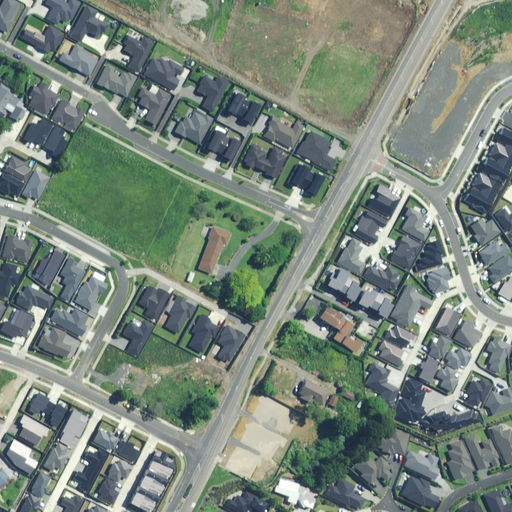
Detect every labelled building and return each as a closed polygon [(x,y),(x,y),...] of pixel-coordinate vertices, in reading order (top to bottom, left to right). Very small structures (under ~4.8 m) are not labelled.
[(0,30),(5,33),(11,22),(9,20),(17,4),(9,0),(2,0),(0,5),(0,30)] [(67,0),(66,4),(59,0),(44,0),(43,4),(51,8),(44,19),(55,25),(58,19),(64,22),(67,18),(70,20),(79,3),(72,0),(67,0)] [(209,8),(193,0),(183,0),(174,18),(192,28),(190,31),(195,34),(209,8)] [(286,0),(285,10),(287,11),(287,13),(293,14),(293,12),(300,13),(300,14),(306,16),(307,14),(310,15),(312,0),(286,0)] [(96,11),(85,5),(68,36),(78,42),(84,31),(95,37),(98,31),(102,33),(107,25),(92,17),(96,11)] [(57,45),(62,35),(57,33),(58,31),(47,25),(41,36),(33,32),(32,34),(23,29),(19,38),(35,47),(46,53),(48,49),(52,51),(56,44),(57,45)] [(139,42),(126,35),(122,43),(125,45),(122,51),(132,56),(126,67),(136,72),(153,42),(142,37),(139,42)] [(60,52),(56,60),(78,72),(87,76),(96,60),(80,51),(81,48),(74,44),(67,56),(60,52)] [(150,58),(141,74),(171,91),(177,80),(171,77),(173,73),(178,75),(182,68),(167,60),(166,62),(159,58),(157,61),(150,58)] [(105,64),(95,84),(106,90),(106,88),(115,93),(116,92),(125,97),(136,77),(127,72),(126,75),(121,72),(118,78),(115,76),(116,75),(111,72),(113,68),(105,64)] [(213,82),(203,76),(198,84),(199,84),(195,91),(206,97),(200,107),(211,113),(228,82),(217,76),(213,82)] [(31,96),(26,105),(43,115),(49,104),(50,105),(56,95),(45,89),(46,86),(39,82),(36,88),(31,86),(27,94),(31,96)] [(0,84),(0,110),(2,108),(10,95),(5,93),(7,89),(0,84)] [(154,95),(141,88),(136,96),(140,98),(137,104),(148,110),(142,119),(154,126),(167,102),(165,101),(169,95),(157,88),(154,95)] [(237,115),(245,101),(242,99),(243,98),(233,93),(232,94),(231,93),(222,111),(231,116),(232,113),(237,115)] [(17,100),(10,95),(2,108),(9,112),(6,117),(16,123),(25,109),(20,106),(21,104),(16,101),(17,100)] [(62,123),(70,107),(66,105),(67,103),(60,99),(49,118),(59,124),(60,122),(62,123)] [(247,102),(245,101),(237,115),(241,117),(239,121),(249,126),(259,107),(248,101),(247,102)] [(74,109),(70,107),(62,123),(63,123),(62,125),(72,131),(83,112),(75,108),(74,109)] [(198,144),(212,119),(194,109),(189,119),(184,116),(181,123),(179,121),(173,132),(184,138),(184,137),(198,144)] [(268,125),(262,136),(272,142),(273,139),(291,148),(302,127),(294,123),(291,129),(277,122),(278,120),(271,116),(266,124),(268,125)] [(39,145),(50,124),(40,119),(37,124),(35,123),(35,124),(30,122),(21,139),(28,143),(29,140),(39,145)] [(63,131),(53,126),(41,147),(51,152),(49,155),(56,158),(65,141),(61,139),(62,137),(60,136),(63,131)] [(511,130),(511,131),(503,126),(499,132),(511,138),(511,130)] [(223,135),(211,129),(201,149),(211,153),(212,150),(217,152),(225,138),(222,136),(223,135)] [(322,139),(308,131),(302,142),(301,142),(295,152),(311,161),(311,162),(329,171),(335,161),(324,155),(328,148),(327,147),(329,144),(322,140),(322,139)] [(511,138),(499,132),(496,139),(505,143),(504,145),(511,149),(511,138)] [(229,163),(239,143),(228,137),(227,139),(225,138),(217,152),(221,154),(219,158),(229,163)] [(511,149),(504,145),(503,146),(494,141),(491,147),(511,158),(511,149)] [(264,174),(274,179),(285,156),(280,154),(281,151),(272,147),(266,160),(261,158),(264,153),(257,150),(258,147),(250,144),(242,161),(244,162),(243,165),(251,168),(252,166),(265,171),(264,174)] [(511,158),(491,147),(487,154),(496,159),(496,160),(509,167),(511,162),(511,158)] [(23,163),(10,156),(2,170),(23,182),(29,170),(22,166),(23,163)] [(509,167),(496,160),(495,162),(486,157),(483,163),(505,175),(509,167)] [(483,163),(479,169),(488,174),(487,175),(501,183),(505,175),(483,163)] [(301,187),(309,172),(306,171),(307,170),(296,164),(286,183),(295,188),(297,185),(301,187)] [(33,170),(20,195),(28,199),(29,196),(36,200),(48,178),(33,170)] [(311,174),(309,172),(301,187),(305,190),(304,192),(313,197),(323,178),(312,172),(311,174)] [(487,175),(486,177),(477,172),(474,178),(497,190),(501,183),(487,175)] [(21,184),(1,173),(0,174),(0,191),(6,195),(7,193),(15,197),(21,184)] [(474,178),(471,185),(479,189),(479,191),(492,198),(497,190),(474,178)] [(370,199),(366,206),(388,218),(399,199),(387,192),(388,190),(378,185),(374,192),(378,194),(375,201),(370,199)] [(492,198),(479,191),(478,192),(469,187),(466,193),(488,205),(492,198)] [(466,193),(462,200),(471,205),(470,206),(484,213),(488,205),(466,193)] [(418,213),(407,207),(403,214),(407,216),(400,229),(422,241),(428,231),(419,226),(421,223),(420,223),(424,215),(419,212),(418,213)] [(511,221),(502,207),(491,215),(502,230),(503,229),(505,232),(511,226),(511,221)] [(360,216),(357,221),(375,231),(377,227),(381,229),(385,221),(366,211),(362,217),(360,216)] [(234,213),(233,213),(232,214),(232,215),(231,215),(231,216),(231,217),(231,218),(231,219),(232,219),(232,220),(233,221),(234,222),(235,222),(236,222),(237,222),(238,222),(238,221),(239,221),(240,220),(240,219),(241,219),(241,218),(241,217),(241,216),(241,215),(240,215),(240,214),(239,213),(238,213),(238,212),(237,212),(236,212),(235,212),(234,212),(234,213)] [(480,218),(469,225),(475,234),(472,236),(476,242),(477,241),(480,246),(499,232),(490,219),(484,224),(480,218)] [(375,231),(357,221),(354,226),(357,228),(353,234),(372,244),(377,237),(373,235),(375,231)] [(228,234),(211,227),(195,269),(209,274),(220,245),(224,246),(228,234)] [(420,245),(401,234),(396,243),(398,244),(396,247),(414,257),(420,245)] [(15,237),(7,235),(0,257),(11,260),(12,257),(14,257),(19,240),(15,239),(15,237)] [(358,242),(350,237),(344,248),(343,247),(335,262),(358,274),(364,264),(355,259),(357,256),(355,256),(360,247),(356,245),(358,242)] [(440,254),(436,239),(427,242),(427,245),(424,246),(426,250),(422,252),(423,257),(417,259),(419,264),(415,265),(417,271),(441,263),(438,254),(440,254)] [(23,241),(19,240),(14,257),(16,258),(15,261),(26,264),(32,242),(23,240),(23,241)] [(493,241),(477,253),(480,257),(479,258),(485,266),(508,249),(503,243),(498,247),(493,241)] [(414,257),(396,247),(394,251),(393,250),(388,258),(407,269),(414,257)] [(30,278),(46,286),(62,256),(52,250),(48,259),(45,257),(43,260),(41,259),(30,278)] [(511,267),(511,263),(505,255),(486,268),(491,274),(487,276),(492,282),(511,267)] [(74,262),(66,258),(57,275),(63,278),(60,283),(64,286),(58,297),(66,301),(71,292),(72,293),(83,272),(72,266),(74,262)] [(16,266),(3,263),(1,273),(0,272),(0,296),(6,298),(10,284),(16,285),(19,274),(14,273),(16,266)] [(368,265),(362,275),(385,288),(386,286),(393,290),(398,280),(394,278),(397,272),(386,266),(383,272),(376,268),(375,269),(368,265)] [(337,292),(344,278),(341,277),(344,271),(335,267),(332,273),(329,272),(326,278),(325,277),(322,285),(337,292)] [(430,273),(425,274),(426,278),(424,279),(427,289),(429,288),(431,294),(447,289),(444,280),(447,279),(443,267),(429,271),(430,273)] [(507,297),(511,299),(511,276),(509,275),(505,282),(503,281),(496,293),(506,299),(507,297)] [(76,295),(72,302),(89,311),(95,300),(93,299),(96,292),(100,294),(105,285),(89,276),(86,283),(83,282),(80,287),(79,287),(75,294),(76,295)] [(352,282),(344,278),(337,292),(341,294),(339,298),(348,303),(356,287),(351,284),(352,282)] [(413,288),(405,284),(395,304),(414,313),(418,305),(426,309),(430,301),(411,292),(413,288)] [(52,298),(24,286),(21,293),(17,291),(13,299),(15,300),(14,304),(22,308),(21,308),(28,311),(30,306),(34,307),(35,304),(47,310),(52,298)] [(144,315),(154,321),(168,294),(158,289),(156,292),(147,287),(137,304),(147,309),(144,315)] [(362,306),(368,309),(375,295),(365,290),(365,291),(359,289),(351,305),(360,309),(362,306)] [(383,299),(375,295),(368,309),(373,311),(371,315),(380,319),(388,304),(382,301),(383,299)] [(184,300),(175,296),(166,313),(170,315),(164,327),(177,334),(186,317),(188,319),(194,308),(183,302),(184,300)] [(407,328),(414,313),(395,304),(389,316),(396,320),(395,322),(407,328)] [(352,353),(357,346),(361,339),(353,333),(350,338),(348,336),(346,339),(343,336),(350,325),(338,318),(339,316),(324,307),(316,318),(335,331),(330,339),(352,353)] [(458,314),(444,307),(433,328),(447,335),(458,314)] [(29,321),(31,317),(14,309),(7,325),(1,322),(0,324),(0,332),(13,339),(15,335),(17,336),(18,334),(23,337),(30,322),(29,321)] [(53,309),(47,321),(79,338),(84,327),(81,325),(86,316),(72,309),(69,315),(60,310),(59,313),(53,309)] [(208,319),(200,315),(191,332),(194,334),(188,347),(201,354),(210,337),(212,338),(218,327),(207,322),(208,319)] [(470,324),(462,320),(457,330),(456,329),(451,338),(469,348),(473,341),(475,342),(480,333),(468,327),(470,324)] [(138,328),(128,322),(121,335),(131,340),(126,351),(136,356),(152,327),(142,321),(138,328)] [(228,362),(244,336),(233,330),(225,325),(219,336),(220,336),(216,343),(223,347),(216,357),(222,361),(223,360),(228,362)] [(387,329),(383,337),(403,348),(407,340),(410,341),(413,336),(394,326),(391,331),(387,329)] [(39,335),(35,346),(41,349),(41,350),(54,355),(55,354),(64,358),(68,347),(59,343),(63,333),(50,328),(46,337),(39,335)] [(449,341),(438,335),(434,341),(433,343),(431,341),(427,347),(429,348),(426,354),(436,360),(438,356),(440,357),(449,341)] [(487,369),(496,373),(504,355),(505,355),(509,345),(498,341),(499,339),(492,337),(490,342),(488,341),(484,350),(482,354),(488,357),(486,362),(489,364),(487,369)] [(401,352),(381,340),(376,349),(380,351),(378,356),(397,366),(400,361),(397,360),(401,352)] [(446,360),(444,364),(455,370),(458,364),(462,366),(469,354),(457,348),(454,354),(447,351),(443,359),(446,360)] [(435,362),(425,357),(422,363),(420,362),(417,367),(420,369),(416,377),(427,382),(435,366),(433,365),(435,362)] [(364,385),(378,392),(384,382),(385,379),(384,379),(389,370),(384,368),(383,369),(371,362),(367,370),(371,371),(364,385)] [(454,371),(443,366),(441,370),(438,368),(434,376),(441,380),(437,386),(449,392),(455,380),(451,377),(454,371)] [(5,379),(4,378),(0,384),(0,391),(13,399),(19,388),(13,385),(14,382),(6,377),(5,379)] [(298,396),(296,398),(308,404),(309,401),(319,407),(326,392),(302,379),(294,394),(298,396)] [(407,400),(419,404),(423,391),(418,389),(420,383),(407,379),(404,385),(403,385),(400,394),(408,397),(407,400)] [(476,402),(478,403),(488,384),(479,379),(477,384),(470,380),(464,393),(468,395),(464,402),(474,407),(476,402)] [(397,389),(384,382),(378,392),(376,396),(373,401),(388,410),(391,405),(390,404),(391,401),(390,401),(397,389)] [(352,394),(341,388),(337,395),(349,400),(352,394)] [(487,408),(489,415),(511,407),(511,399),(507,388),(500,390),(501,395),(499,396),(490,391),(482,405),(487,408)] [(13,399),(0,391),(0,409),(4,412),(6,408),(7,409),(13,399)] [(39,408),(45,412),(51,401),(47,399),(48,396),(38,391),(34,398),(33,397),(30,404),(28,409),(34,412),(35,411),(37,412),(39,408)] [(335,397),(329,394),(325,404),(331,407),(335,397)] [(283,403),(272,397),(268,403),(279,410),(283,403)] [(407,400),(400,397),(398,403),(397,402),(392,415),(409,421),(409,419),(416,422),(418,417),(423,413),(420,410),(421,407),(418,406),(419,404),(407,400)] [(56,404),(51,401),(45,412),(52,415),(49,419),(51,420),(50,422),(56,426),(59,420),(60,421),(64,415),(63,415),(67,407),(57,402),(56,404)] [(80,412),(73,409),(62,430),(64,431),(59,440),(69,445),(75,433),(78,435),(85,422),(77,418),(80,412)] [(454,413),(445,417),(449,429),(457,426),(458,427),(467,424),(467,425),(478,421),(475,412),(472,413),(471,410),(455,415),(454,413)] [(442,431),(449,429),(445,417),(444,414),(441,415),(439,411),(426,416),(427,419),(420,421),(423,429),(424,428),(425,431),(433,428),(434,431),(441,428),(442,431)] [(48,428),(23,414),(19,420),(22,422),(21,424),(23,425),(18,434),(36,444),(42,433),(44,434),(48,428)] [(255,441),(260,444),(263,437),(265,433),(264,433),(265,430),(257,425),(255,429),(253,428),(252,423),(245,425),(246,429),(239,441),(244,443),(243,444),(251,448),(255,441)] [(391,427),(391,428),(390,433),(387,432),(386,435),(385,434),(384,438),(380,437),(377,445),(381,447),(379,451),(392,455),(392,453),(402,456),(409,434),(401,432),(402,431),(391,427)] [(500,430),(499,427),(490,430),(502,465),(511,462),(511,452),(511,451),(511,450),(511,430),(509,432),(508,427),(500,430)] [(106,433),(98,429),(92,440),(109,449),(110,447),(113,448),(118,438),(112,435),(113,433),(108,430),(106,433)] [(269,440),(263,437),(260,444),(257,448),(259,449),(258,451),(267,456),(269,452),(270,453),(272,459),(279,457),(278,453),(284,440),(280,438),(280,437),(272,433),(269,440)] [(494,458),(496,457),(490,439),(481,443),(483,449),(479,450),(474,434),(463,438),(475,471),(489,466),(490,467),(497,465),(494,458)] [(31,448),(14,439),(6,453),(15,464),(31,473),(38,461),(27,455),(31,448)] [(127,442),(121,439),(116,450),(119,451),(118,453),(134,461),(139,450),(132,446),(133,443),(128,440),(127,442)] [(472,471),(461,440),(450,444),(452,450),(446,452),(449,461),(445,462),(452,480),(464,476),(463,474),(472,471)] [(64,454),(67,447),(57,442),(55,447),(53,446),(43,465),(52,470),(54,466),(60,469),(67,456),(64,454)] [(167,454),(157,448),(152,458),(172,469),(174,464),(170,461),(172,459),(166,456),(167,454)] [(244,462),(248,454),(240,450),(239,451),(235,448),(230,458),(229,457),(225,464),(233,469),(232,472),(240,476),(242,474),(244,475),(249,465),(244,462)] [(87,468),(97,473),(107,453),(99,449),(96,454),(88,450),(84,457),(91,461),(87,468)] [(426,459),(409,451),(402,467),(416,474),(417,474),(432,481),(437,469),(433,467),(437,458),(428,454),(426,459)] [(359,467),(363,471),(358,476),(367,485),(374,478),(376,479),(378,477),(383,482),(390,475),(386,470),(389,467),(386,464),(386,463),(378,455),(370,463),(366,459),(359,467)] [(164,476),(167,478),(172,469),(152,458),(147,467),(164,476)] [(249,465),(244,475),(249,478),(250,476),(257,480),(258,477),(263,480),(266,475),(268,476),(275,464),(266,459),(265,461),(259,458),(254,467),(249,465)] [(108,472),(106,476),(117,481),(120,475),(126,478),(132,466),(118,459),(116,463),(112,462),(108,471),(108,472)] [(0,485),(3,483),(4,484),(10,479),(9,478),(0,467),(0,466),(0,485)] [(164,476),(147,467),(143,476),(160,484),(163,486),(166,480),(163,479),(164,476)] [(87,491),(97,473),(87,468),(84,474),(78,470),(74,478),(82,482),(79,487),(87,491)] [(32,488),(30,492),(41,497),(44,491),(46,492),(49,486),(46,485),(50,477),(39,472),(31,487),(32,488)] [(355,511),(362,498),(352,493),(356,486),(353,484),(350,483),(334,474),(323,495),(355,511)] [(429,483),(409,475),(400,496),(432,509),(435,500),(438,501),(442,492),(428,486),(429,483)] [(155,493),(158,494),(161,488),(159,486),(160,484),(143,476),(138,484),(155,493)] [(116,483),(106,477),(103,481),(102,481),(97,490),(101,492),(98,497),(112,504),(118,492),(113,489),(116,483)] [(296,500),(299,508),(306,505),(311,510),(315,498),(311,496),(309,491),(297,486),(297,485),(279,478),(273,491),(287,497),(285,501),(292,504),(294,499),(296,500)] [(155,493),(138,484),(134,493),(154,503),(157,497),(154,495),(155,493)] [(501,498),(498,490),(483,496),(488,511),(511,511),(511,510),(510,503),(502,506),(499,498),(501,498)] [(257,497),(247,491),(243,498),(238,495),(235,502),(230,499),(226,506),(236,511),(245,511),(246,510),(249,511),(250,509),(255,511),(260,511),(265,504),(256,499),(257,497)] [(154,503),(134,493),(129,501),(146,510),(148,507),(151,508),(154,503)] [(39,499),(29,494),(27,497),(26,496),(18,511),(31,511),(32,511),(34,511),(35,511),(38,506),(36,505),(39,499)] [(64,511),(76,511),(84,499),(76,494),(73,499),(65,495),(61,503),(67,506),(64,511)] [(479,511),(474,501),(457,510),(458,511),(479,511)]
